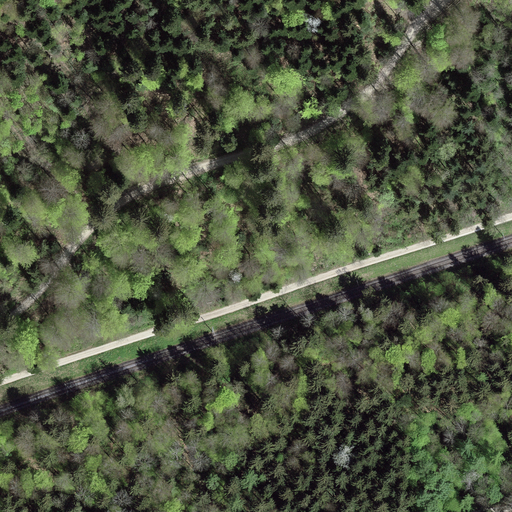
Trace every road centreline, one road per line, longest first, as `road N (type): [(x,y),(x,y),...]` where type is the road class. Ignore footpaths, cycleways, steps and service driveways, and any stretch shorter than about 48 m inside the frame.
road 1 (track): [(443,0),(377,80),(335,115),(307,132),(158,181),(104,212),(0,325)]
road 2 (track): [(0,383),(511,213)]
